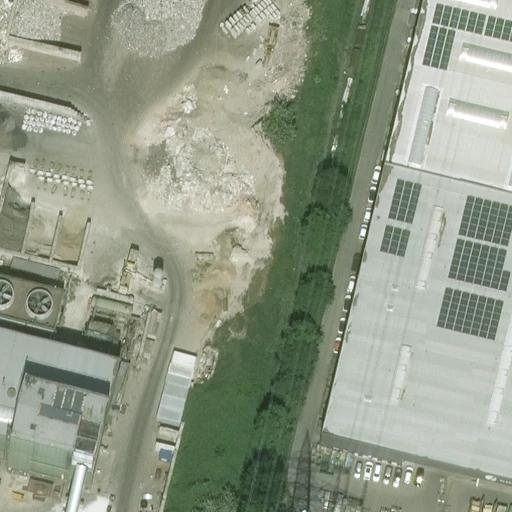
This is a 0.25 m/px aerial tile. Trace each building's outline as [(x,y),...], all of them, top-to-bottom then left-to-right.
[(0,0),(0,37),(13,40),(12,46),(86,58),(95,0),(0,0)] [(511,0),(426,0),(320,456),(511,500),(511,0)] [(0,135),(10,136),(12,119),(44,122),(46,97),(53,97),(55,79),(0,74),(0,135)] [(0,285),(0,332),(54,345),(64,300),(0,285)] [(113,335),(88,328),(85,339),(110,345),(113,335)] [(122,353),(85,345),(82,359),(118,368),(122,353)] [(118,376),(0,348),(0,455),(8,458),(5,469),(91,489),(118,376)] [(29,490),(14,486),(11,500),(25,503),(29,490)]
